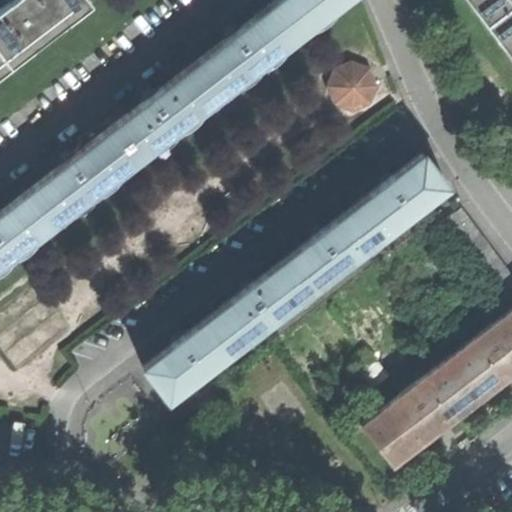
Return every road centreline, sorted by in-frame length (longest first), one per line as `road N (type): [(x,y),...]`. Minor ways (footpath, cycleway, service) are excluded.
road 1 (residential): [(435,126),(79,397),(67,441),(83,486)]
road 2 (residential): [(0,182),(243,0)]
road 3 (residential): [(83,486),(228,511)]
road 4 (residential): [(382,0),(435,126)]
road 5 (residential): [(435,126),(511,226)]
